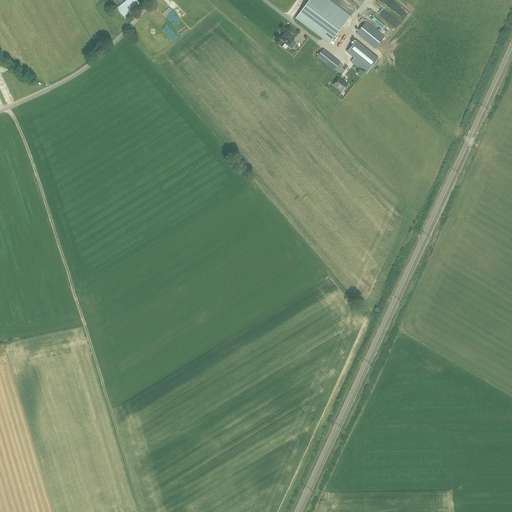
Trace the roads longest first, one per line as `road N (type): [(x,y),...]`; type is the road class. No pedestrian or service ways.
road 1 (track): [(4,108),(45,203),(141,511)]
road 2 (unclassified): [(0,110),(69,78),(154,0)]
